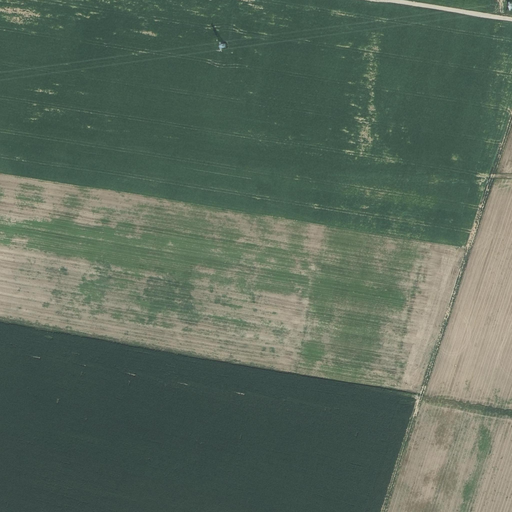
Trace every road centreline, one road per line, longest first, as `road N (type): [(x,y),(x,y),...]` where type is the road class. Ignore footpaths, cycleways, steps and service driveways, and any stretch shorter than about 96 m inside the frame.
road 1 (track): [(511,115),(383,511)]
road 2 (track): [(511,20),(382,0)]
